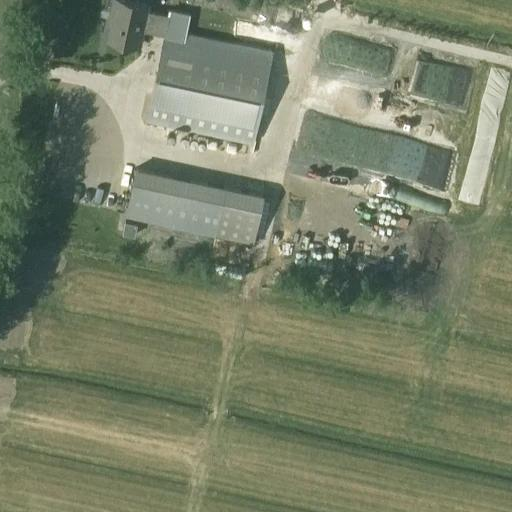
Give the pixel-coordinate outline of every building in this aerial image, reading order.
[(108,39),(139,45),(142,30),(165,35),(166,29),(169,15),(146,10),(148,4),(126,0),(113,0),(111,13),(114,14),(108,39)] [(252,142),(271,51),(166,29),(165,35),(147,120),(252,142)] [(381,107),(378,123),(401,128),(404,111),(381,107)] [(331,156),(327,170),(356,177),(360,163),(331,156)] [(104,168),(92,165),(83,206),(81,213),(112,220),(124,164),(105,160),(104,168)] [(263,195),(226,187),(136,168),(126,215),(253,242),(263,195)] [(134,235),(137,224),(125,221),(123,233),(134,235)]
